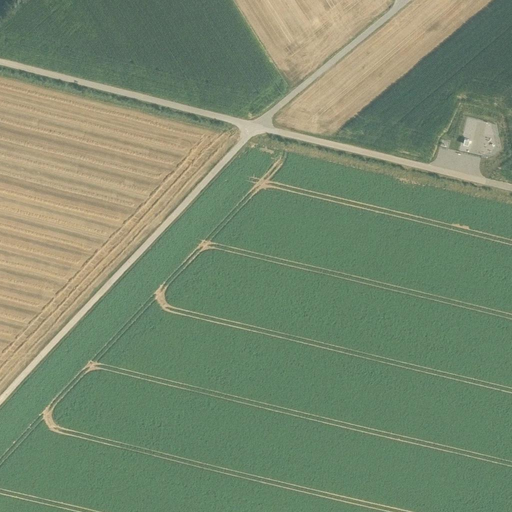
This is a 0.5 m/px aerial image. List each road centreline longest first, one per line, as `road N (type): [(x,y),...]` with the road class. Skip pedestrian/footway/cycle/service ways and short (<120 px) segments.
road 1 (track): [(0,403),(253,127)]
road 2 (track): [(511,190),(253,127)]
road 3 (track): [(253,127),(0,63)]
road 4 (track): [(253,127),(403,4)]
